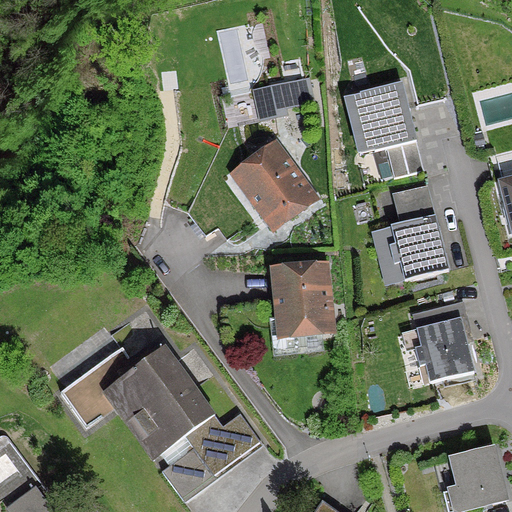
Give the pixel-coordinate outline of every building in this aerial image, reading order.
[(272,113),(311,104),(305,80),(252,92),(258,122),(273,119),(272,113)] [(402,90),(351,103),(364,155),(414,143),(402,90)] [(271,230),(311,201),(272,148),(233,176),(271,230)] [(511,184),(503,187),(511,220),(511,184)] [(435,222),(384,234),(397,286),(448,274),(435,222)] [(278,337),(328,332),(322,269),(272,275),(278,337)] [(225,342),(270,337),(267,308),(222,312),(225,342)] [(477,378),(463,318),(419,329),(434,388),(477,378)] [(225,469),(258,445),(237,417),(220,429),(161,349),(133,370),(119,350),(58,395),(83,430),(120,403),(158,457),(183,439),(182,438),(196,428),(215,453),(214,454),(225,469)] [(0,497),(9,509),(44,485),(18,447),(0,459),(0,497)] [(469,511),(503,503),(489,450),(435,465),(447,511),(469,511)] [(46,511),(39,501),(23,511),(46,511)] [(331,511),(319,503),(313,511),(331,511)]
